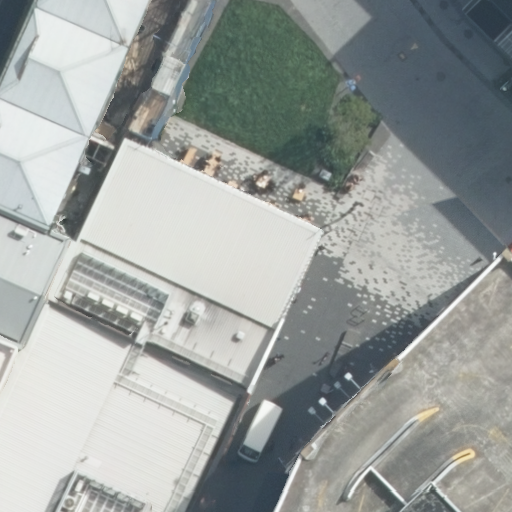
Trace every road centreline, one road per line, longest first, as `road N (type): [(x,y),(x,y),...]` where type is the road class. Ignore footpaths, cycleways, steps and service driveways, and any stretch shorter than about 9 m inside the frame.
road 1 (residential): [(504,114),(444,175),(288,403),(227,511)]
road 2 (residential): [(401,0),(504,114)]
